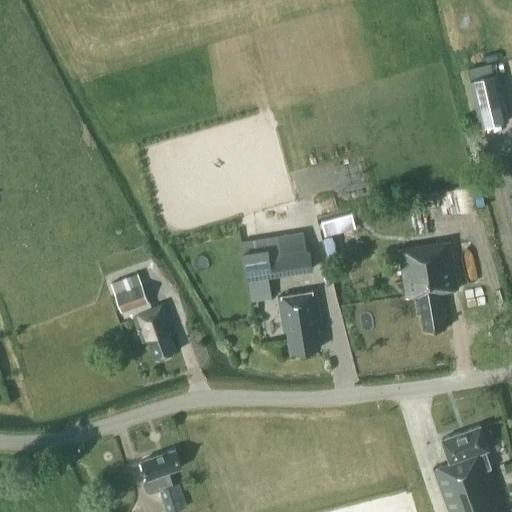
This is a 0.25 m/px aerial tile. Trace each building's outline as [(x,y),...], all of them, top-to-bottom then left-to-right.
[(508,119),(497,72),(470,79),(481,125),(508,119)] [(325,235),(354,227),(351,214),(322,222),(325,235)] [(421,313),(423,330),(446,327),(444,315),(447,315),(443,291),(458,288),(450,240),(399,248),(406,294),(414,292),(417,314),(421,313)] [(246,277),(312,267),(309,250),(294,252),(293,244),(242,252),(246,277)] [(460,263),(463,287),(486,284),(482,260),(460,263)] [(115,293),(121,312),(148,302),(141,284),(137,273),(111,283),(115,293)] [(287,329),(291,351),(320,346),(317,324),(321,324),(316,289),(278,295),(283,330),(287,329)] [(212,313),(221,311),(218,292),(208,294),(212,313)] [(147,338),(154,358),(176,350),(168,330),(173,328),(163,303),(133,314),(142,340),(147,338)] [(485,449),(488,448),(480,424),(441,438),(450,461),(433,467),(449,511),(504,511),(489,468),(491,467),(485,449)] [(151,492),(160,489),(167,511),(168,511),(187,506),(179,482),(171,484),(167,471),(181,466),(175,448),(141,459),(147,477),(145,477),(143,481),(146,490),(151,492)]
